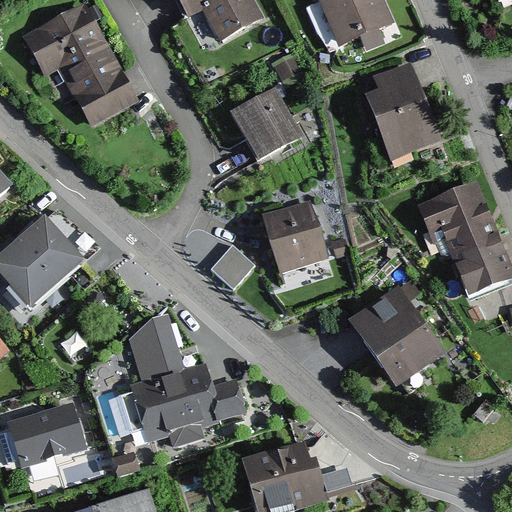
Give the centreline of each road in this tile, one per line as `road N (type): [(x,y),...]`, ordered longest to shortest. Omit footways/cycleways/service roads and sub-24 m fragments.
road 1 (residential): [(471,477),(397,459),(337,417),(157,254)]
road 2 (residential): [(113,0),(194,142),(197,183),(157,254)]
road 3 (residential): [(157,254),(0,116)]
road 4 (residential): [(468,90),(511,202)]
